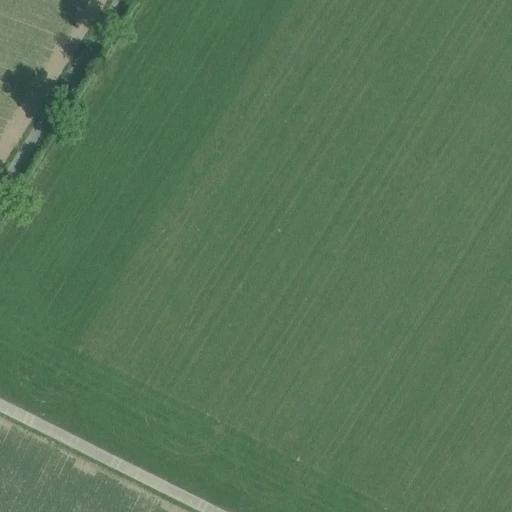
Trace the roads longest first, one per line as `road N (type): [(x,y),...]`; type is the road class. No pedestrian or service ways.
road 1 (unclassified): [(0,404),(213,511)]
road 2 (unclassified): [(122,0),(0,194)]
